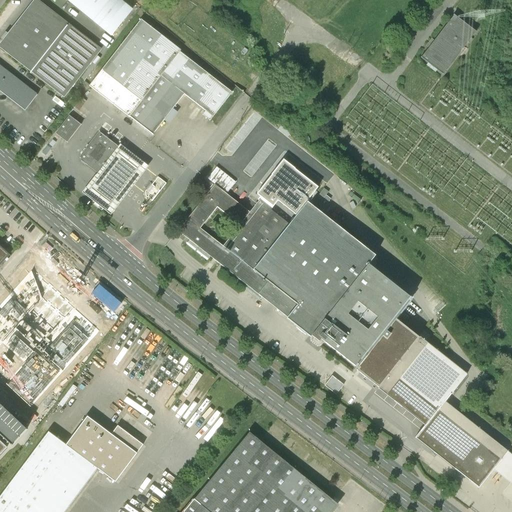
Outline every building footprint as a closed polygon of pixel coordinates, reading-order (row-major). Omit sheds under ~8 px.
[(67,0),(111,36),(132,10),(118,0),(67,0)] [(33,3),(0,45),(0,46),(64,97),(98,54),(33,3)] [(455,16),(421,59),(428,64),(426,66),(436,74),(437,71),(443,76),(476,33),(455,16)] [(141,20),(90,86),(130,117),(153,135),(184,95),(205,112),(202,115),(210,121),(232,93),(179,53),(181,51),(141,20)] [(0,92),(25,111),(37,95),(0,66),(0,92)] [(69,116),(56,134),(67,143),(81,125),(69,116)] [(81,156),(81,161),(99,175),(120,149),(99,133),(81,156)] [(148,167),(120,144),(89,184),(82,193),(111,215),(117,207),(148,167)] [(241,225),(224,247),(255,271),(308,203),(326,180),(295,156),(251,213),(241,225)] [(166,184),(157,177),(143,195),(151,202),(166,184)] [(178,234),(259,296),(270,282),(255,271),(224,247),(202,229),(219,207),(241,225),(251,213),(216,186),(178,234)] [(300,305),(289,320),(314,339),(370,266),(377,257),(308,203),(255,271),(270,282),(300,305)] [(0,265),(10,255),(0,246),(0,265)] [(370,266),(314,339),(355,370),(395,319),(412,299),(370,266)] [(300,305),(270,282),(259,296),(289,320),(300,305)] [(395,319),(355,370),(425,426),(415,438),(478,489),(493,470),(510,484),(511,481),(511,455),(445,402),(467,375),(395,319)] [(179,369),(186,356),(182,354),(174,366),(179,369)] [(333,375),(326,385),(339,393),(345,383),(333,375)] [(27,430),(0,404),(0,436),(3,439),(3,440),(4,439),(7,442),(7,443),(7,444),(8,443),(12,446),(27,430)] [(48,432),(0,496),(0,511),(64,511),(97,468),(115,481),(143,444),(118,425),(111,434),(87,417),(66,445),(48,432)] [(333,511),(339,506),(249,432),(183,511),(333,511)]
